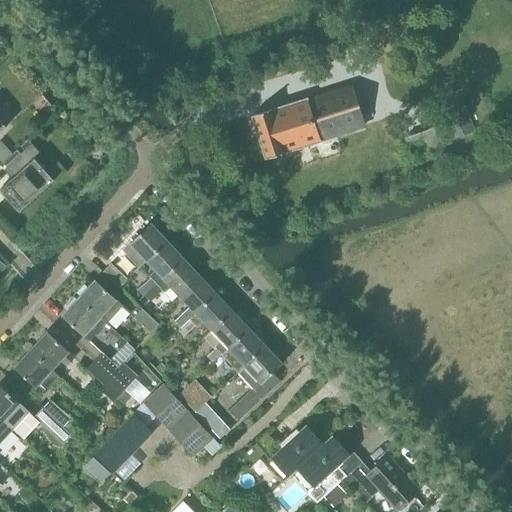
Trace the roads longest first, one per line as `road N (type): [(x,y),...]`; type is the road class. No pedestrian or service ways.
road 1 (unclassified): [(471,511),(148,172)]
road 2 (unclassified): [(148,172),(0,0)]
road 3 (unclassified): [(0,331),(148,172)]
